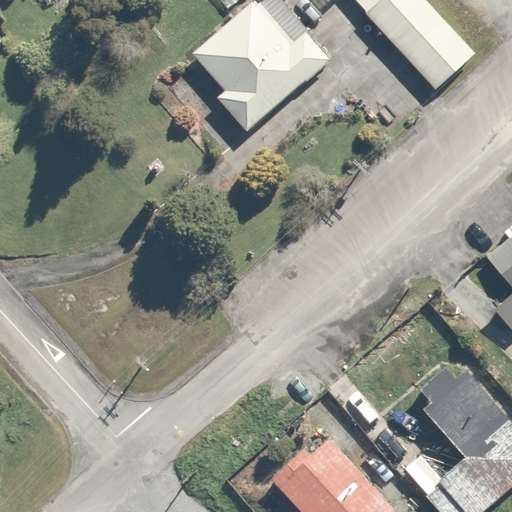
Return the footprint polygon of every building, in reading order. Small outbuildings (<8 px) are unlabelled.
[(473,56),(425,0),(361,0),(436,87),(473,56)] [(289,45),(252,1),(190,52),(251,124),(326,62),(303,34),(289,45)] [(511,215),(477,247),(511,286),(511,215)] [(406,475),(434,511),(473,511),(511,482),(511,418),(462,354),(413,393),(450,441),(406,475)] [(298,444),(266,472),(299,511),(387,511),(393,508),(328,432),(305,452),(298,444)]
